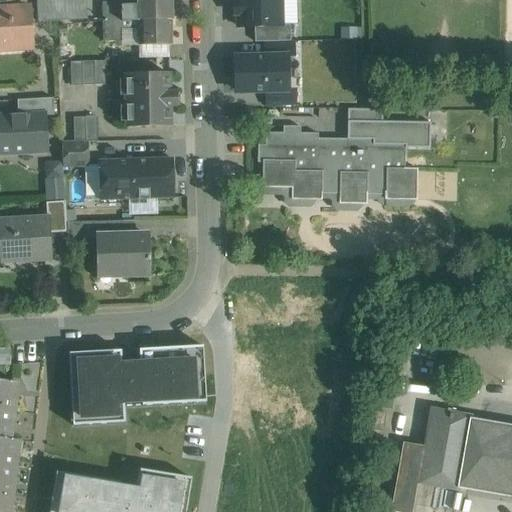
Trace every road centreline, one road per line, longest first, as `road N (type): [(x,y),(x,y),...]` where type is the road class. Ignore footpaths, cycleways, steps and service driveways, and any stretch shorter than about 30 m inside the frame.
road 1 (residential): [(54,325),(165,316),(195,299),(208,273),(204,0)]
road 2 (residential): [(54,325),(31,511)]
